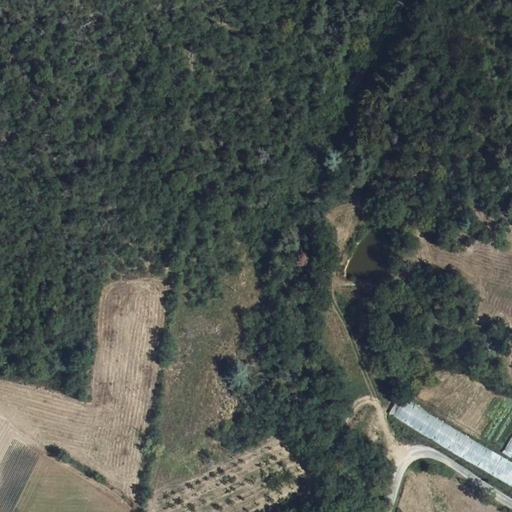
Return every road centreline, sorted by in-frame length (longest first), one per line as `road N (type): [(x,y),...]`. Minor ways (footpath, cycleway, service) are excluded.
road 1 (track): [(379,407),(332,300),(334,267),(356,222)]
road 2 (unclassified): [(386,511),(406,460),(425,451),(511,504)]
road 3 (track): [(406,460),(379,407),(364,400),(354,404),(311,481)]
road 4 (track): [(131,511),(0,415)]
